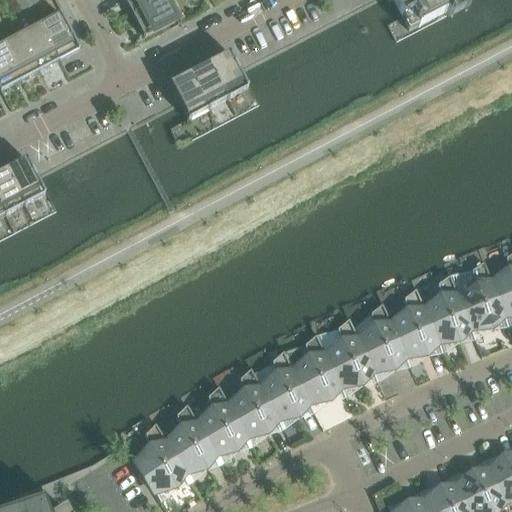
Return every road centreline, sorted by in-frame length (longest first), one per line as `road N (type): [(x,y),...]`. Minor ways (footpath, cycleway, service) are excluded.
road 1 (residential): [(328,441),(511,355)]
road 2 (residential): [(124,81),(282,0)]
road 3 (residential): [(352,492),(511,417)]
road 4 (residential): [(204,511),(328,441)]
road 5 (residential): [(0,148),(124,81)]
